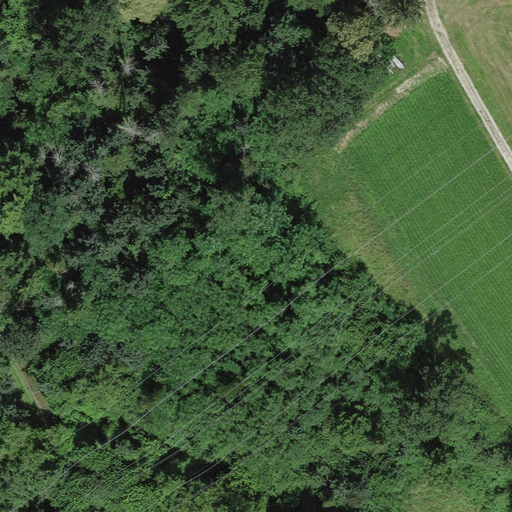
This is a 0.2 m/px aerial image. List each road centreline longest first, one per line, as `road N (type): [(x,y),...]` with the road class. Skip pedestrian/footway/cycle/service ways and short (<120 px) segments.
road 1 (track): [(511,159),(439,30),(431,0)]
road 2 (track): [(0,114),(26,56),(78,0)]
